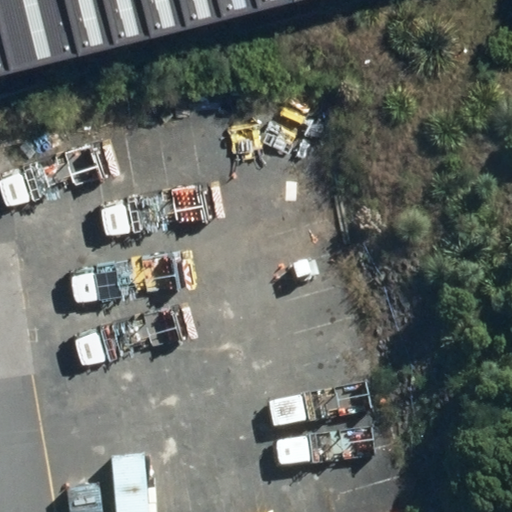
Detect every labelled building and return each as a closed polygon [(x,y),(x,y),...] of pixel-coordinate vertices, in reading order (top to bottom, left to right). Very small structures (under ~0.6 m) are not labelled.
[(0,0),(0,53),(3,65),(76,47),(64,0),(0,0)] [(64,0),(76,47),(113,38),(103,0),(64,0)] [(103,0),(113,38),(150,29),(142,0),(103,0)] [(142,0),(150,29),(187,20),(181,0),(142,0)] [(181,0),(187,20),(224,11),(220,0),(181,0)] [(220,0),(224,11),(260,2),(259,0),(220,0)]
